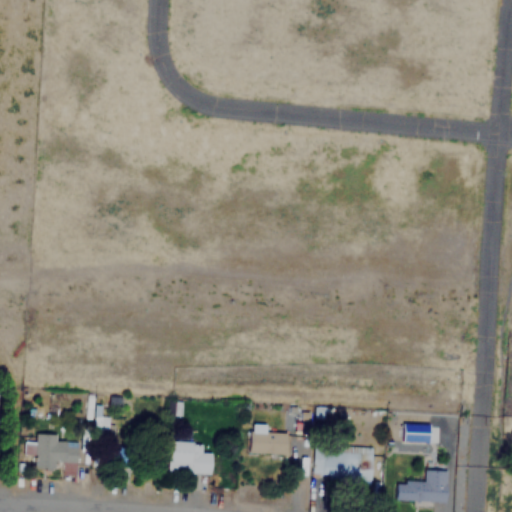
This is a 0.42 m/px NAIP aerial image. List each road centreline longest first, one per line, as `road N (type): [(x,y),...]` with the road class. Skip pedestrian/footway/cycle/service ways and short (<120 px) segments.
road 1 (residential): [(474,511),(511,29)]
road 2 (residential): [(161,0),(159,49),(175,79),(205,103),(246,114),(511,138)]
